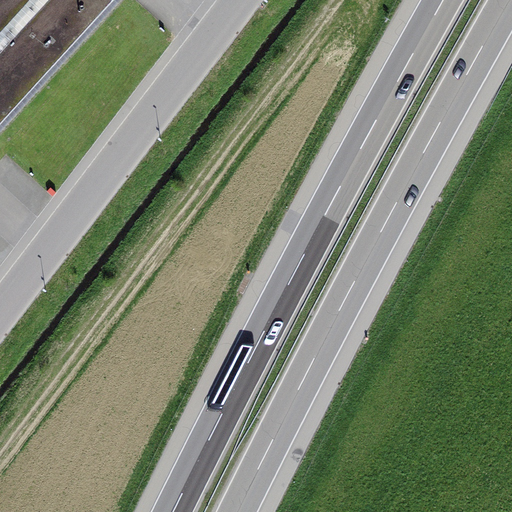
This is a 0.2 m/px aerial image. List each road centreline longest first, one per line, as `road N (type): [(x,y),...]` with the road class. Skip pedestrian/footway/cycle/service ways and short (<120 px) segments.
road 1 (motorway): [(236,511),(508,0)]
road 2 (motorway): [(443,0),(172,511)]
road 3 (track): [(341,0),(0,456)]
road 4 (residential): [(242,0),(0,312)]
